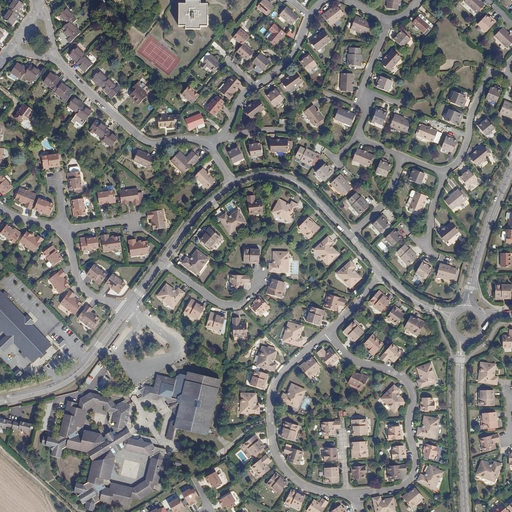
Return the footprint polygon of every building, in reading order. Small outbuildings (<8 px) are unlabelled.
[(17,0),(13,0),(8,8),(9,8),(17,14),(19,11),(19,12),(24,5),(17,0)] [(264,0),(258,7),(269,16),(275,8),(272,6),(269,3),(270,2),(267,0),(264,0)] [(397,0),(385,0),(386,1),(385,7),(395,8),(397,2),(397,0)] [(481,7),(477,3),(475,1),(474,0),(463,0),(461,3),(474,15),(481,7)] [(200,1),(186,1),(186,4),(179,4),(179,26),(186,26),(186,29),(200,29),(200,26),(207,26),(207,4),(200,4),(200,1)] [(332,8),(323,15),(331,25),(340,18),(339,17),(344,13),(338,5),(333,9),(332,8)] [(280,14),(292,25),(299,17),(287,7),(280,14)] [(17,18),(16,17),(18,15),(17,14),(9,8),(3,18),(12,25),(17,18)] [(63,22),(64,21),(66,24),(69,21),(74,16),(66,8),(58,16),(63,22)] [(416,16),(426,25),(428,22),(418,13),(416,16)] [(366,20),(356,16),(352,28),(362,32),(362,31),(368,33),(372,23),(366,20)] [(430,28),(426,25),(416,16),(410,23),(424,35),(430,28)] [(487,20),(486,19),(483,17),(475,25),(483,33),(493,23),(489,19),(487,20)] [(67,40),(70,42),(80,32),(69,21),(66,24),(61,29),(63,31),(62,32),(69,38),(67,40)] [(238,39),(244,44),(246,43),(251,36),(241,27),(233,37),(237,40),(238,39)] [(287,33),(279,27),(268,39),(275,46),(283,38),(287,33)] [(511,41),(511,40),(508,37),(506,35),(500,29),(492,37),(505,49),(511,41)] [(324,31),(318,36),(315,38),(311,41),(317,50),(331,40),(324,31)] [(396,35),(395,34),(391,38),(401,47),(409,38),(400,31),(397,34),(396,35)] [(244,44),(238,51),(248,59),(255,51),(246,43),(244,44)] [(74,61),(75,60),(77,62),(84,55),(85,55),(76,46),(68,55),(74,61)] [(349,53),(348,53),(348,64),(360,64),(361,53),(359,53),(360,47),(349,47),(349,53)] [(392,50),(386,56),(384,59),(380,63),(387,70),(399,56),(392,50)] [(254,61),(258,65),(259,64),(266,69),(272,62),(271,61),(269,59),(261,53),(254,61)] [(306,58),(304,59),(302,62),(309,71),(318,64),(309,53),(305,56),(306,58)] [(222,64),(219,62),(214,57),(215,56),(212,54),(205,62),(208,66),(215,71),(221,64),(222,64)] [(84,55),(77,62),(76,63),(79,65),(78,66),(84,72),(93,64),(84,55)] [(17,63),(11,72),(20,79),(24,74),(27,69),(24,67),(24,68),(17,63)] [(34,67),(33,68),(30,65),(27,69),(24,74),(34,81),(40,71),(34,67)] [(97,85),(98,84),(100,87),(101,86),(107,79),(99,71),(91,79),(97,85)] [(291,77),(288,79),(283,82),(290,91),(304,81),(297,72),(291,77)] [(352,90),(352,84),(353,81),(354,73),(343,72),(341,89),(352,90)] [(50,73),(43,82),(53,89),(59,81),(60,79),(57,77),(56,78),(50,73)] [(228,84),(222,91),(230,98),(235,94),(234,93),(238,88),(239,88),(243,83),(234,75),(227,83),(228,84)] [(377,81),(376,83),(375,86),(386,90),(390,80),(377,75),(375,80),(377,81)] [(108,79),(107,79),(101,86),(103,88),(102,89),(112,99),(121,89),(117,86),(116,87),(108,79)] [(59,81),(53,89),(50,93),(53,95),(55,93),(62,97),(62,101),(66,103),(73,92),(62,84),(62,83),(59,81)] [(138,105),(147,95),(139,87),(141,84),(138,82),(132,88),(134,90),(129,96),(138,105)] [(183,94),(194,103),(200,96),(193,91),(194,90),(190,86),(183,94)] [(503,88),(498,86),(497,88),(495,87),(492,86),(487,97),(498,101),(503,88)] [(276,88),(272,91),(273,93),(271,94),(268,96),(276,106),(285,99),(276,88)] [(464,107),(466,101),(465,101),(466,99),(467,96),(455,91),(451,102),(464,107)] [(226,101),(218,95),(207,108),(216,116),(221,109),(220,109),(223,105),(226,101)] [(74,97),(67,105),(77,113),(80,108),(82,105),(83,104),(81,102),(81,101),(74,97)] [(254,104),(251,107),(247,110),(253,119),(267,108),(260,100),(254,104)] [(511,102),(506,100),(501,112),(511,116),(511,115),(511,102)] [(33,111),(23,103),(16,112),(25,119),(27,120),(33,111)] [(77,113),(76,114),(70,121),(75,124),(76,122),(82,126),(92,111),(85,106),(84,107),(82,105),(80,108),(77,113)] [(319,112),(317,109),(314,105),(306,111),(316,125),(324,119),(319,112)] [(356,114),(351,112),(348,111),(340,108),(336,118),(352,124),(356,114)] [(389,111),(385,109),(384,111),(382,110),(378,108),(373,120),(384,124),(389,111)] [(459,124),(461,120),(460,119),(460,117),(462,113),(450,108),(446,119),(459,124)] [(22,117),(25,119),(16,112),(16,113),(17,113),(13,118),(18,121),(22,117)] [(191,129),(196,127),(196,126),(198,125),(206,122),(202,114),(187,119),(191,129)] [(407,119),(397,115),(392,127),(403,131),(403,130),(409,132),(412,122),(407,120),(407,119)] [(177,127),(176,117),(172,117),(172,116),(159,117),(160,127),(170,126),(171,128),(177,127)] [(484,121),(483,120),(478,124),(487,135),(496,128),(488,118),(486,120),(484,121)] [(103,139),(108,131),(109,130),(106,128),(107,128),(100,123),(100,124),(96,121),(88,131),(92,134),(94,132),(103,139)] [(434,129),(431,128),(424,125),(419,135),(435,142),(439,131),(434,129)] [(108,131),(103,139),(102,140),(112,147),(119,138),(111,132),(111,133),(108,131)] [(459,140),(456,139),(454,138),(454,136),(449,134),(444,147),(455,151),(459,140)] [(289,140),(281,140),(278,140),(272,140),(272,151),(290,151),(289,140)] [(256,143),(255,141),(250,142),(252,156),(264,154),(262,143),(258,143),(256,143)] [(234,149),(232,150),(229,152),(235,162),(245,157),(238,145),(234,147),(234,149)] [(486,145),(479,150),(477,152),(472,156),(479,164),(492,153),(486,145)] [(308,149),(303,146),(297,156),(302,159),(312,165),(318,153),(308,148),(308,149)] [(366,152),(363,150),(358,148),(354,159),(370,165),(374,155),(366,152)] [(150,156),(148,155),(140,151),(135,161),(152,168),(156,158),(150,156)] [(183,169),(186,172),(199,158),(195,154),(189,160),(187,158),(180,152),(172,161),(182,170),(183,169)] [(61,158),(63,157),(62,154),(60,154),(60,153),(44,156),(45,168),(53,167),(53,165),(62,163),(61,160),(61,158)] [(387,162),(388,160),(383,158),(377,171),(387,175),(392,164),(389,162),(387,162)] [(336,170),(332,166),(330,167),(329,165),(327,163),(318,171),(325,180),(336,170)] [(71,174),(72,182),(74,182),(75,191),(78,190),(78,194),(86,193),(85,189),(84,173),(83,169),(82,168),(75,169),(74,170),(74,174),(71,174)] [(413,173),(411,173),(409,178),(422,183),(426,172),(415,168),(414,171),(413,173)] [(470,168),(466,171),(467,172),(465,174),(462,176),(470,185),(478,178),(470,168)] [(217,180),(211,175),(208,172),(204,169),(197,176),(209,188),(217,180)] [(350,182),(342,174),(332,184),(339,192),(340,191),(344,195),(353,187),(349,183),(350,182)] [(0,181),(0,187),(2,189),(3,188),(9,195),(17,188),(6,176),(0,181)] [(452,196),(448,200),(454,208),(459,205),(460,206),(469,198),(460,188),(451,196),(452,196)] [(126,191),(122,192),(124,204),(129,203),(132,203),(135,202),(136,206),(143,205),(140,189),(131,191),(131,190),(126,191)] [(22,203),(25,204),(28,205),(27,209),(34,211),(39,196),(30,193),(30,192),(25,191),(21,190),(17,201),(22,203)] [(425,203),(426,200),(428,195),(419,191),(412,207),(421,211),(425,203)] [(358,192),(349,200),(353,205),(352,206),(359,214),(370,204),(363,196),(362,196),(358,192)] [(103,207),(109,206),(109,204),(119,203),(117,193),(101,195),(103,207)] [(249,195),(251,213),(265,211),(263,199),(257,200),(256,194),(249,195)] [(275,211),(290,218),(292,215),(294,216),(300,203),(294,200),(292,203),(291,203),(290,204),(288,203),(289,202),(281,198),(275,211)] [(41,199),(38,209),(47,212),(46,214),(53,216),(57,205),(41,199)] [(78,211),(76,211),(77,218),(89,217),(87,200),(76,201),(78,211)] [(155,222),(155,225),(156,230),(169,228),(168,224),(167,219),(166,210),(150,212),(151,219),(154,219),(155,222)] [(232,217),(231,215),(229,216),(227,213),(222,217),(230,229),(231,228),(233,230),(247,221),(239,210),(233,214),(234,215),(232,217)] [(391,223),(389,221),(388,219),(389,218),(385,214),(376,223),(383,231),(391,223)] [(313,221),(309,217),(300,225),(301,227),(300,228),(306,233),(307,232),(311,236),(320,227),(315,222),(314,223),(312,222),(313,221)] [(448,228),(445,229),(442,232),(448,240),(461,230),(455,222),(448,228)] [(17,233),(9,227),(3,235),(16,245),(23,236),(18,232),(17,233)] [(208,234),(202,239),(210,247),(211,246),(212,247),(217,242),(216,241),(220,236),(211,227),(206,232),(208,234)] [(400,233),(399,231),(397,229),(388,237),(395,245),(406,236),(402,231),(400,233)] [(38,244),(35,242),(32,241),(35,237),(29,233),(20,246),(27,252),(26,252),(31,255),(32,255),(35,257),(42,247),(38,244)] [(331,246),(332,244),(331,243),(334,241),(329,236),(319,246),(320,247),(318,250),(330,262),(339,252),(334,246),(332,248),(331,246)] [(117,240),(114,240),(111,241),(110,237),(103,238),(105,254),(115,252),(115,253),(120,252),(124,251),(122,239),(117,240)] [(89,242),(89,240),(83,241),(84,253),(101,250),(100,240),(89,242)] [(150,242),(145,242),(142,243),(139,243),(138,240),(131,241),(133,256),(143,255),(143,256),(148,255),(148,254),(152,254),(150,242)] [(411,248),(407,243),(399,250),(403,255),(402,256),(410,264),(419,256),(412,247),(411,248)] [(254,248),(254,247),(247,246),(247,248),(245,248),(244,260),(251,260),(251,259),(254,259),(254,262),(260,262),(261,248),(254,248)] [(55,268),(63,261),(57,254),(59,253),(55,248),(53,249),(50,251),(48,249),(45,252),(46,254),(45,255),(55,268)] [(194,259),(192,258),(191,259),(188,257),(184,262),(196,271),(197,269),(200,271),(209,258),(198,250),(193,256),(195,257),(194,259)] [(285,267),(289,268),(289,251),(276,251),(276,259),(277,259),(277,261),(276,261),(276,263),(272,263),(272,270),(285,270),(285,267)] [(511,266),(511,267),(511,263),(511,258),(502,258),(503,272),(511,271),(511,266)] [(429,265),(430,263),(425,260),(418,273),(428,278),(434,267),(431,266),(429,265)] [(355,270),(356,269),(355,268),(357,266),(353,261),(342,270),(344,272),(341,274),(353,287),(363,278),(358,271),(356,272),(355,270)] [(454,265),(443,263),(440,276),(451,279),(451,278),(458,279),(460,268),(454,266),(454,265)] [(95,267),(89,275),(97,281),(96,282),(101,286),(108,276),(95,267)] [(60,292),(63,296),(72,288),(69,284),(67,282),(65,279),(68,277),(64,271),(58,275),(55,277),(54,276),(50,278),(52,280),(51,281),(57,288),(56,288),(60,293),(60,292)] [(250,282),(251,275),(232,274),(232,288),(244,288),(244,281),(250,282)] [(116,289),(115,291),(120,294),(127,285),(114,275),(108,283),(116,289)] [(283,290),(284,290),(286,283),(285,283),(286,281),(274,277),(271,284),(272,284),(272,287),(270,286),(268,292),(281,296),(283,290)] [(172,289),(173,287),(167,283),(159,294),(173,304),(175,302),(176,303),(185,292),(179,287),(177,290),(176,289),(175,291),(172,289)] [(503,288),(496,288),(496,302),(503,302),(503,300),(505,300),(505,301),(511,301),(511,288),(509,288),(508,286),(503,286),(503,288)] [(0,290),(0,329),(5,336),(0,341),(0,348),(4,353),(14,343),(33,364),(39,357),(41,359),(47,352),(46,351),(52,344),(33,325),(35,323),(28,314),(26,316),(7,299),(10,296),(6,291),(3,294),(0,290)] [(381,291),(372,301),(377,305),(376,306),(381,311),(382,310),(384,311),(392,303),(387,298),(386,299),(384,297),(386,296),(381,291)] [(74,314),(78,317),(85,307),(81,304),(78,302),(75,300),(78,297),(72,293),(62,305),(70,311),(69,311),(74,315),(74,314)] [(348,298),(331,293),(326,306),(338,309),(340,303),(346,305),(348,298)] [(259,300),(257,302),(254,305),(262,313),(271,305),(262,295),(257,299),(259,300)] [(196,303),(197,301),(192,297),(185,309),(191,312),(190,314),(196,317),(197,316),(199,317),(205,307),(199,303),(199,304),(196,303)] [(322,315),(325,316),(327,310),(314,306),(312,311),(311,311),(308,318),(310,318),(309,321),(320,324),(322,317),(322,315)] [(401,311),(402,310),(397,306),(389,317),(399,325),(406,315),(403,313),(401,311)] [(98,318),(96,316),(93,314),(95,311),(89,307),(80,320),(87,326),(92,329),(95,331),(102,321),(98,318)] [(217,315),(218,313),(211,312),(208,324),(215,326),(214,327),(221,329),(221,328),(223,328),(226,317),(217,315)] [(242,316),(235,316),(236,334),(249,334),(249,322),(242,321),(242,316)] [(419,320),(413,317),(407,327),(409,328),(408,329),(415,333),(416,332),(421,334),(427,323),(421,320),(420,322),(418,321),(419,320)] [(301,338),(302,336),(300,335),(301,332),(303,333),(305,326),(292,322),(287,338),(290,339),(289,341),(303,345),(305,339),(301,338)] [(347,331),(351,336),(353,335),(355,337),(355,338),(358,342),(367,334),(365,332),(367,331),(362,325),(360,326),(356,322),(347,331)] [(371,351),(376,356),(386,346),(375,336),(368,344),(373,349),(371,351)] [(57,342),(61,347),(66,342),(62,338),(57,342)] [(394,344),(382,359),(387,363),(391,358),(397,362),(404,353),(394,344)] [(275,359),(277,359),(279,351),(265,347),(260,363),(264,364),(263,366),(277,371),(279,364),(276,363),(276,361),(275,361),(275,359)] [(330,354),(325,349),(320,353),(332,367),(342,359),(335,350),(330,354)] [(310,364),(308,362),(303,366),(311,377),(316,373),(317,374),(323,369),(322,368),(323,367),(316,358),(311,362),(311,363),(310,364)] [(420,371),(422,378),(424,377),(424,380),(423,380),(423,381),(419,383),(422,389),(436,384),(435,382),(438,381),(433,366),(420,371)] [(494,380),(495,379),(493,379),(494,376),(495,376),(496,368),(482,366),(479,382),(483,383),(483,385),(497,387),(498,381),(494,380)] [(256,376),(254,376),(253,381),(254,382),(253,384),(265,388),(267,381),(266,381),(267,379),(268,380),(271,373),(258,369),(256,376)] [(157,374),(154,387),(146,385),(139,389),(143,398),(156,401),(164,397),(170,405),(168,407),(170,410),(172,409),(176,417),(170,422),(166,438),(172,439),(175,428),(208,435),(220,379),(187,371),(186,375),(180,374),(176,376),(175,379),(157,374)] [(348,384),(362,391),(368,378),(355,371),(348,384)] [(292,396),(290,395),(290,396),(286,395),(283,401),(297,407),(298,405),(300,407),(307,391),(295,386),(291,393),(293,394),(292,396)] [(398,397),(399,396),(398,395),(400,392),(396,388),(387,397),(388,399),(385,401),(397,413),(407,403),(402,398),(401,399),(398,397)] [(137,495),(143,497),(156,488),(157,483),(160,483),(161,480),(163,481),(168,459),(166,456),(168,448),(157,445),(154,441),(146,439),(144,436),(141,438),(132,436),(131,435),(128,429),(127,428),(132,406),(127,399),(120,403),(117,402),(114,397),(94,393),(84,399),(82,408),(79,407),(80,402),(71,401),(63,436),(60,438),(46,435),(44,444),(56,447),(57,449),(56,456),(64,458),(66,449),(70,447),(90,451),(91,451),(92,452),(95,458),(96,458),(97,459),(96,460),(91,481),(88,483),(79,481),(77,490),(83,492),(84,493),(81,495),(87,503),(89,501),(90,503),(89,509),(98,511),(100,502),(102,500),(131,506),(133,498),(136,498),(137,495)] [(480,395),(479,403),(481,403),(481,409),(494,409),(494,402),(492,402),(492,400),(493,400),(493,393),(481,393),(481,395),(480,395)] [(257,403),(258,403),(259,394),(244,394),(243,410),(247,410),(247,412),(262,413),(262,406),(258,406),(258,405),(257,405),(257,403)] [(306,398),(301,407),(306,410),(311,400),(306,398)] [(425,405),(423,405),(423,412),(436,411),(436,403),(435,403),(435,399),(425,399),(425,403),(425,405)] [(482,419),(482,426),(484,425),(484,432),(497,431),(496,424),(494,424),(494,422),(495,422),(494,415),(483,416),(483,419),(482,419)] [(23,421),(0,417),(0,419),(0,424),(8,426),(9,424),(32,429),(33,422),(23,420),(23,421)] [(427,429),(425,429),(425,430),(421,430),(420,437),(434,440),(435,437),(438,437),(440,421),(427,419),(425,426),(427,427),(427,429)] [(354,421),(355,428),(357,428),(357,430),(356,430),(357,437),(369,436),(368,434),(370,434),(369,427),(368,427),(368,420),(354,421)] [(287,422),(285,428),(287,429),(286,432),(285,431),(284,437),(295,441),(296,439),(297,440),(299,433),(298,433),(300,427),(287,422)] [(343,429),(343,422),(324,423),(325,437),(337,436),(337,431),(336,431),(336,430),(343,429)] [(405,440),(404,434),(403,434),(403,432),(402,428),(392,428),(393,432),(391,432),(391,441),(405,440)] [(256,456),(265,449),(261,443),(260,444),(259,442),(261,441),(257,436),(246,444),(250,448),(249,450),(253,455),(254,454),(256,456)] [(500,443),(499,437),(481,441),(484,454),(495,451),(494,445),(498,444),(500,443)] [(367,443),(356,444),(356,451),(357,450),(357,453),(355,453),(355,460),(368,459),(368,452),(369,452),(369,445),(367,445),(367,443)] [(304,453),(287,446),(285,453),(291,455),(289,461),(300,465),(304,453)] [(427,452),(427,454),(426,458),(435,461),(436,458),(438,458),(440,449),(427,446),(426,452),(427,452)] [(407,453),(407,451),(406,447),(396,448),(396,451),(394,452),(395,460),(409,459),(408,453),(407,453)] [(338,455),(338,449),(327,450),(327,453),(325,454),(326,462),(338,462),(339,461),(339,455),(338,455)] [(272,461),(268,456),(254,467),(262,478),(271,471),(267,465),(272,461)] [(489,469),(490,468),(482,465),(477,477),(492,484),(494,481),(496,482),(502,469),(494,465),(493,469),(492,469),(491,470),(489,469)] [(409,466),(390,468),(391,481),(403,481),(403,474),(409,474),(409,466)] [(355,474),(355,477),(356,481),(366,480),(366,476),(368,476),(367,467),(354,468),(354,474),(355,474)] [(339,475),(339,468),(326,469),(326,471),(325,471),(325,479),(327,479),(327,485),(340,485),(340,478),(338,478),(338,475),(339,475)] [(431,468),(428,475),(429,476),(428,478),(427,477),(426,479),(423,477),(420,484),(432,490),(433,488),(437,489),(444,474),(431,468)] [(208,479),(210,482),(213,481),(214,484),(216,488),(225,483),(219,473),(208,479)] [(281,480),(282,479),(277,474),(269,484),(273,488),(272,489),(277,493),(278,492),(280,494),(288,486),(283,481),(283,482),(281,480)] [(195,500),(197,499),(197,498),(200,497),(196,489),(193,490),(192,489),(184,493),(191,506),(196,503),(195,500)] [(298,496),(299,494),(293,491),(287,503),(292,506),(292,507),(298,510),(299,509),(301,510),(306,500),(298,496)] [(411,497),(410,496),(405,500),(413,510),(418,506),(419,507),(424,503),(423,502),(425,500),(417,491),(413,495),(414,495),(411,497)] [(228,505),(229,507),(231,510),(239,506),(237,503),(239,502),(235,494),(221,501),(224,507),(228,505)] [(179,504),(181,503),(179,499),(168,505),(172,511),(181,511),(183,511),(181,506),(179,504)] [(321,506),(315,502),(308,511),(324,511),(329,505),(324,501),(321,506)] [(384,506),(384,504),(382,504),(381,501),(375,502),(377,511),(396,511),(394,502),(386,504),(387,505),(384,506)]
